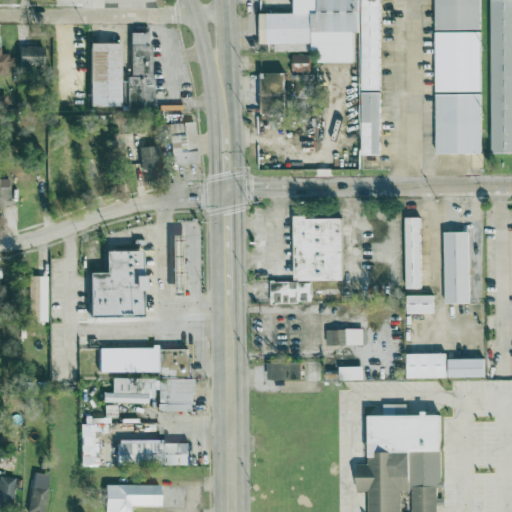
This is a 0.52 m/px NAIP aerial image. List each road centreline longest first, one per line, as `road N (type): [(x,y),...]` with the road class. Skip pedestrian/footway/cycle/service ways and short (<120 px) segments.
road 1 (tertiary): [(227,191),(511,184)]
road 2 (residential): [(227,191),(145,203),(0,247)]
road 3 (primary): [(229,298),(231,511)]
road 4 (residential): [(211,19),(0,15)]
